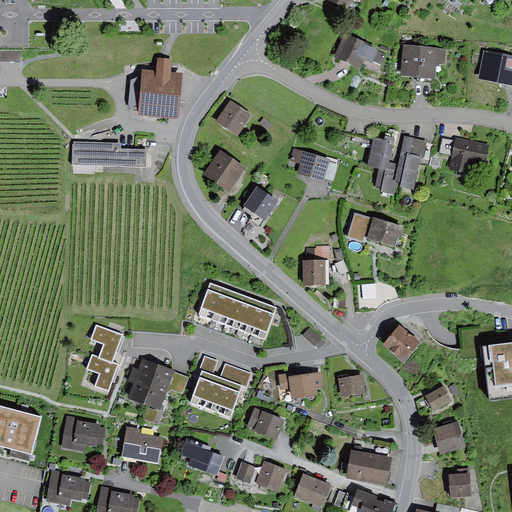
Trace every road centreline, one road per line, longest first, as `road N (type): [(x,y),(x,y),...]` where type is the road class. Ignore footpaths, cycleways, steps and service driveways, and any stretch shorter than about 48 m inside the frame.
road 1 (tertiary): [(361,350),(208,217),(189,184),(191,124),(246,52)]
road 2 (residential): [(246,52),(363,111),(511,123)]
road 3 (residential): [(361,350),(254,363),(186,340),(139,337)]
road 4 (residential): [(403,503),(219,439)]
road 5 (residential): [(361,350),(397,311),(462,304),(511,312)]
